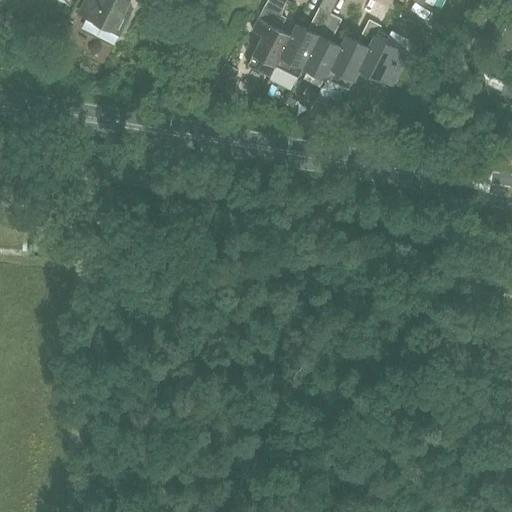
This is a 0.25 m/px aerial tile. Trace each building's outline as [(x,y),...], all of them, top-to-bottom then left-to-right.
[(86,0),(80,12),(87,16),(86,19),(120,36),(131,14),(124,11),(128,4),(121,0),(86,0)] [(292,34),(291,33),(280,28),(286,17),(264,6),(252,30),(262,35),(247,65),(271,77),(276,66),(275,66),(292,34)] [(303,67),(330,13),(319,7),(316,12),(308,29),(296,23),(291,33),(292,34),(275,66),(276,66),(299,78),(304,67),(303,67)] [(342,46),(341,45),(331,40),(341,19),(330,13),(303,67),(304,67),(327,78),(332,68),(331,67),(342,46)] [(16,31),(21,21),(9,15),(4,24),(16,31)] [(511,17),(510,16),(497,44),(510,50),(511,45),(511,17)] [(375,36),(378,30),(381,25),(369,19),(358,40),(347,34),(341,45),(342,46),(331,67),(332,68),(354,78),(359,68),(375,36)] [(68,40),(74,28),(65,23),(59,35),(68,40)] [(392,84),(414,41),(399,34),(396,38),(389,35),(378,30),(375,36),(359,68),(392,84)] [(233,82),(239,71),(226,64),(220,76),(233,82)]
